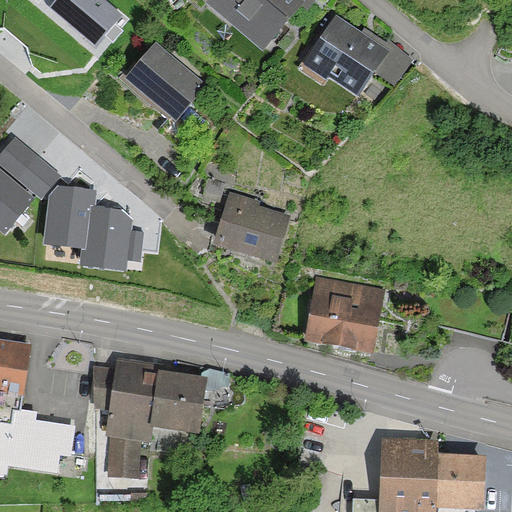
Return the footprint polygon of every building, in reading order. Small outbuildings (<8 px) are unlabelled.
[(37,0),(28,0),(9,25),(42,52),(64,24),(75,33),(97,51),(126,15),(106,0),(57,0),(50,9),(37,0)] [(211,0),(207,5),(262,52),(302,6),(305,3),(301,0),(211,0)] [(301,0),(305,3),(302,6),(308,12),(317,0),(301,0)] [(360,33),(336,16),(302,66),(328,84),(331,81),(359,100),(375,77),(396,92),(419,60),(390,39),(387,43),(365,27),(360,33)] [(207,87),(154,44),(122,84),(167,120),(156,133),(181,153),(206,122),(190,108),(207,87)] [(0,157),(0,231),(6,237),(36,200),(21,188),(18,185),(41,157),(16,137),(0,157)] [(79,187),(62,185),(50,198),(45,244),(84,248),(82,266),(127,271),(128,261),(147,263),(150,228),(137,226),(139,214),(128,205),(102,203),(96,202),(98,189),(79,187)] [(259,204),(229,195),(213,246),(256,259),(275,265),(289,219),(257,210),(259,204)] [(381,292),(316,282),(307,342),(372,352),(381,292)] [(28,344),(0,340),(0,399),(21,402),(28,344)] [(209,381),(162,374),(163,368),(117,361),(116,371),(95,368),(95,410),(110,412),(106,439),(111,439),(141,443),(152,445),(153,431),(200,438),(209,381)] [(12,423),(0,421),(0,478),(5,479),(7,465),(56,472),(59,450),(70,452),(74,423),(35,417),(36,410),(14,407),(12,423)] [(141,443),(111,439),(109,479),(140,482),(141,443)] [(439,443),(382,441),(380,502),(379,511),(437,511),(439,458),(439,443)] [(485,511),(487,459),(439,458),(437,511),(485,511)] [(355,511),(379,511),(380,502),(355,502),(355,511)]
